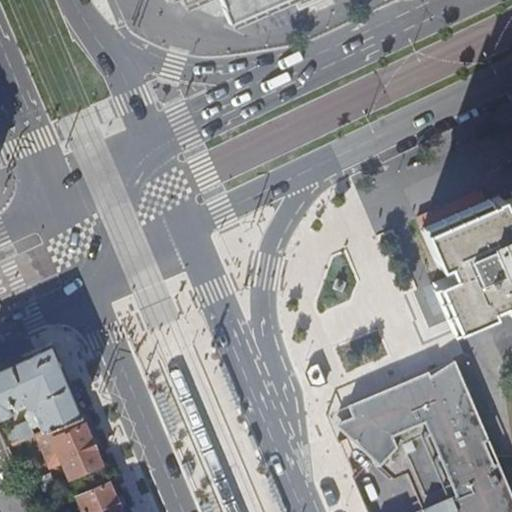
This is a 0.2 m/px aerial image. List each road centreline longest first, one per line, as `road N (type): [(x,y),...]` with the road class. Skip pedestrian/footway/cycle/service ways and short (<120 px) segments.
road 1 (primary): [(260,409),(270,368),(262,273),(314,166)]
road 2 (primary): [(93,289),(182,511)]
road 3 (primary): [(306,71),(197,72),(130,56),(94,36)]
road 4 (primary): [(314,166),(511,74)]
road 5 (primary): [(260,409),(189,235)]
road 6 (primary): [(468,0),(306,71)]
road 7 (primary): [(306,71),(149,142)]
road 8 (primary): [(0,55),(55,202)]
road 9 (primary): [(189,235),(314,166)]
road 10 (primary): [(149,142),(125,78),(94,36)]
